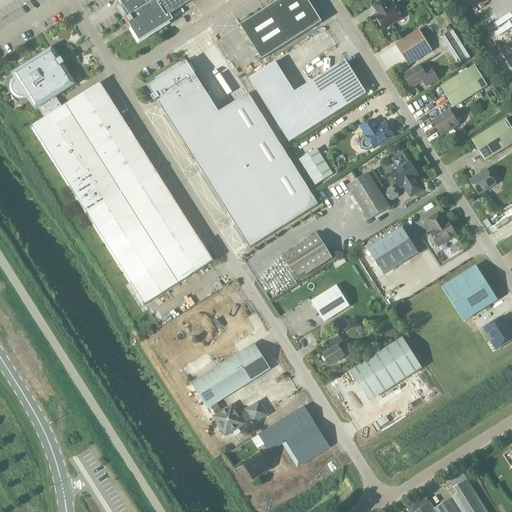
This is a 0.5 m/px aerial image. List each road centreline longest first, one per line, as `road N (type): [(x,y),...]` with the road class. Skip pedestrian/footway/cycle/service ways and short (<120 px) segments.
road 1 (unclassified): [(383,501),(116,77)]
road 2 (unclassified): [(511,284),(331,0)]
road 3 (unclassified): [(0,358),(43,430),(65,511)]
road 4 (unclassified): [(383,501),(511,421)]
road 5 (unclassified): [(116,77),(241,0)]
